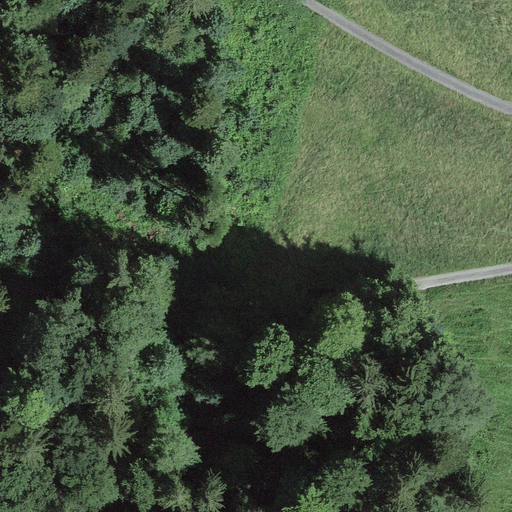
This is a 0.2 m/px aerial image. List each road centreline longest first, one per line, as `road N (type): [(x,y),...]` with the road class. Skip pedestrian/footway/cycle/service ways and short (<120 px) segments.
road 1 (track): [(511,285),(408,303),(108,237),(0,228)]
road 2 (track): [(511,108),(391,53),(305,0)]
